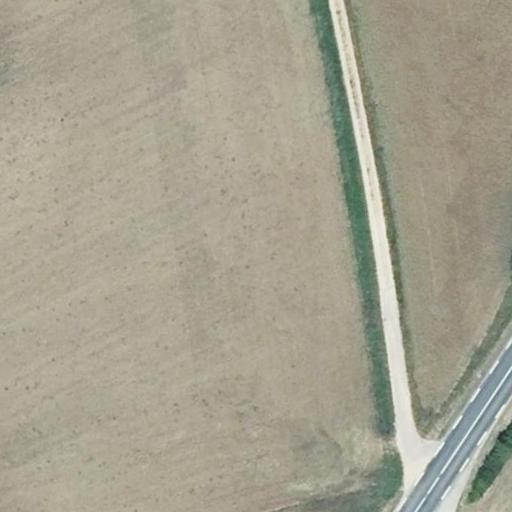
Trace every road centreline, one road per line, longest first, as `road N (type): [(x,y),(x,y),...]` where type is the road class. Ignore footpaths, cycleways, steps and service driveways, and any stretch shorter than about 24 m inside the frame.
road 1 (track): [(428,511),(402,414),(337,0)]
road 2 (secondary): [(511,369),(415,511)]
